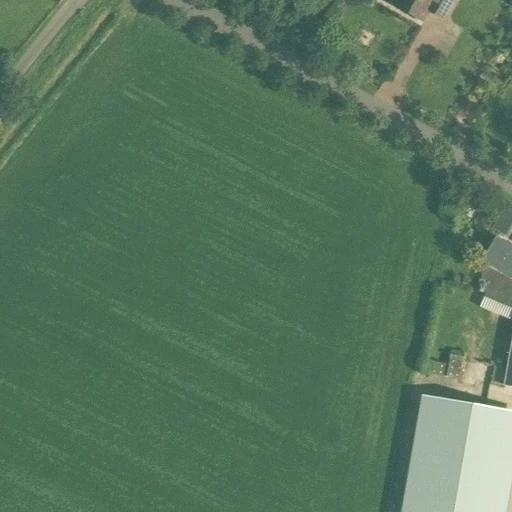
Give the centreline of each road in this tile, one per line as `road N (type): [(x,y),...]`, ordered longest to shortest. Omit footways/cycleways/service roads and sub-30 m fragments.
road 1 (tertiary): [(511,192),(171,0)]
road 2 (unclassified): [(0,99),(78,0)]
